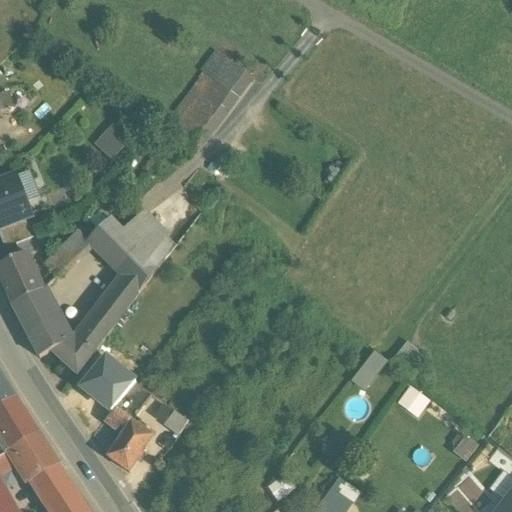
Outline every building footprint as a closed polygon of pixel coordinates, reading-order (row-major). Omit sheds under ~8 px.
[(11,94),(0,98),(0,105),(3,114),(17,109),(11,94)] [(113,126),(95,146),(114,162),(132,142),(113,126)] [(17,178),(0,184),(0,230),(32,218),(17,178)] [(148,231),(137,220),(122,234),(134,245),(148,231)] [(111,222),(88,242),(91,245),(101,255),(122,234),(111,222)] [(162,227),(153,236),(148,231),(134,245),(157,269),(177,243),(162,227)] [(80,232),(45,267),(57,278),(91,245),(88,242),(80,232)] [(134,245),(122,234),(101,255),(125,278),(139,293),(157,269),(134,245)] [(29,255),(0,268),(0,278),(13,307),(44,292),(29,255)] [(76,343),(69,341),(71,343),(52,353),(78,373),(139,293),(125,278),(76,343)] [(44,292),(13,307),(20,320),(51,304),(44,292)] [(51,304),(20,320),(40,359),(52,353),(71,343),(69,341),(51,304)] [(367,393),(390,364),(377,353),(354,383),(367,393)] [(83,391),(113,415),(116,410),(136,386),(107,362),(83,391)] [(0,409),(16,400),(0,374),(0,409)] [(136,386),(116,410),(128,419),(148,394),(136,385),(136,386)] [(411,387),(399,405),(419,419),(431,401),(411,387)] [(16,400),(0,409),(0,435),(10,452),(39,435),(16,400)] [(128,419),(116,410),(113,415),(106,423),(123,436),(132,422),(128,419)] [(184,420),(175,413),(165,426),(170,429),(167,433),(170,436),(184,420)] [(154,438),(132,422),(123,436),(109,458),(130,473),(154,438)] [(0,458),(11,452),(10,452),(0,435),(0,458)] [(60,468),(39,435),(10,452),(11,452),(17,463),(31,484),(34,483),(60,468)] [(11,452),(0,458),(0,477),(6,474),(4,471),(17,463),(11,452)] [(310,472),(297,462),(290,470),(304,481),(310,472)] [(46,502),(42,504),(45,509),(49,507),(51,511),(66,511),(82,502),(60,468),(34,483),(46,502)] [(350,511),(356,505),(335,490),(317,511),(350,511)] [(11,511),(0,491),(0,511),(11,511)] [(66,511),(88,511),(82,502),(66,511)]
